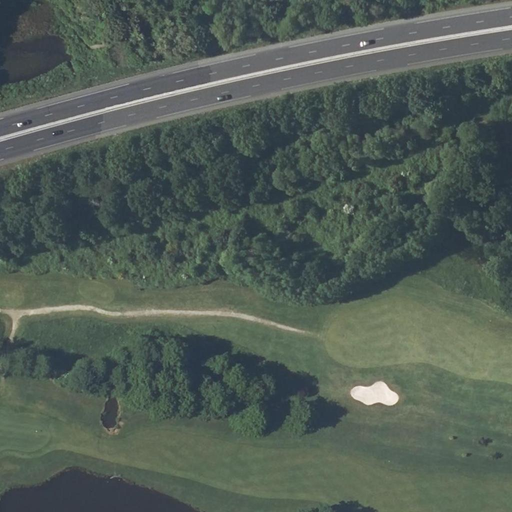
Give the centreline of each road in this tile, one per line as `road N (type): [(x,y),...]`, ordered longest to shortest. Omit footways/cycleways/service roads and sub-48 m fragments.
road 1 (motorway): [(0,150),(228,91),(511,38)]
road 2 (motorway): [(511,16),(245,66),(0,128)]
